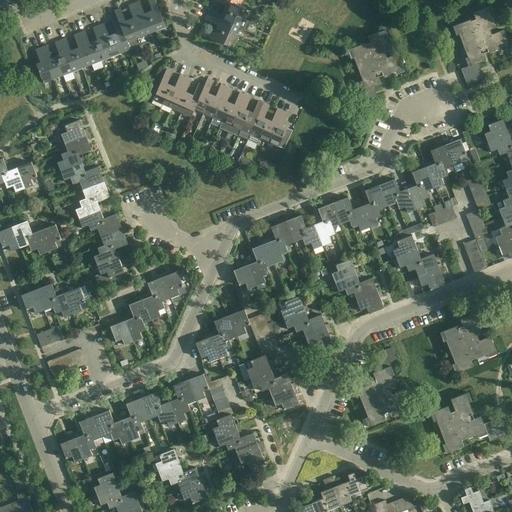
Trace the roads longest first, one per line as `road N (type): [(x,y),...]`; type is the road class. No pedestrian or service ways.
road 1 (residential): [(221,253),(240,221),(376,168),(402,116),(454,96)]
road 2 (residential): [(32,417),(172,363),(221,253)]
road 3 (residential): [(324,405),(360,328),(511,270)]
road 4 (residential): [(294,93),(185,48),(173,0)]
road 5 (residential): [(439,487),(421,488),(309,439)]
road 6 (residential): [(286,489),(255,413),(235,400),(228,382)]
